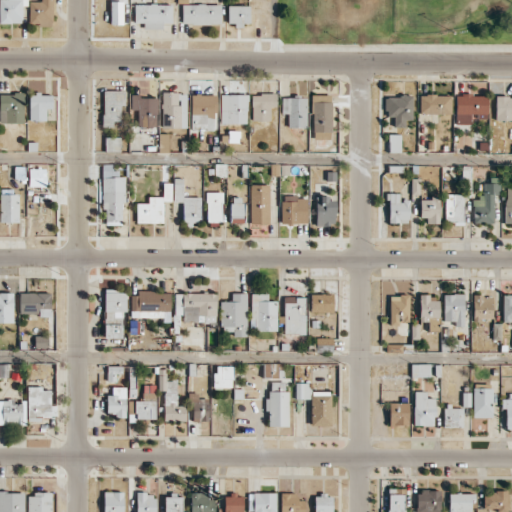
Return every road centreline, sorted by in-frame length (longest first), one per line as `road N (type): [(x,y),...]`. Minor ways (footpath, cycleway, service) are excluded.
road 1 (residential): [(511,63),(0,60)]
road 2 (residential): [(0,455),(511,457)]
road 3 (residential): [(0,258),(511,259)]
road 4 (residential): [(74,511),(74,0)]
road 5 (residential): [(360,511),(362,62)]
